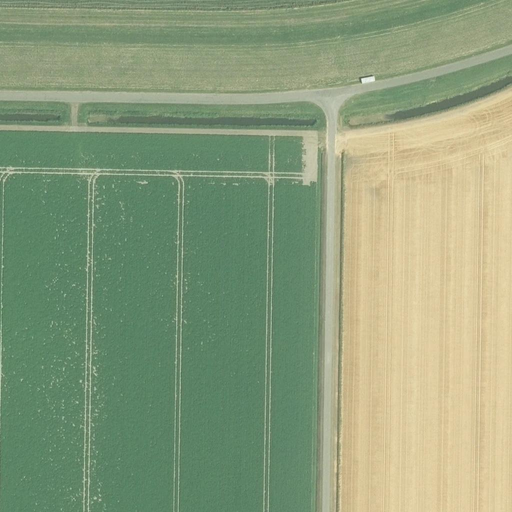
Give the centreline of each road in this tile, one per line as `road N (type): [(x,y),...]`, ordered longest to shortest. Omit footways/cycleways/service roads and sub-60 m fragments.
road 1 (unclassified): [(326,511),(333,94)]
road 2 (unclassified): [(333,94),(253,102),(0,98)]
road 3 (unclassified): [(511,50),(333,94)]
